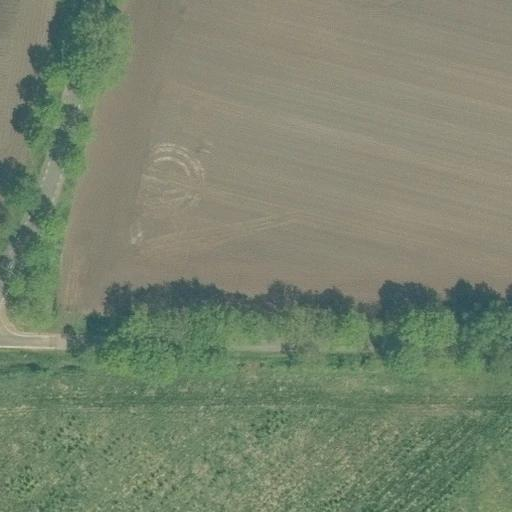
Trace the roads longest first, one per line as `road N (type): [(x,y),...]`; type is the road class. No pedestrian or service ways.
road 1 (unclassified): [(0,337),(511,348)]
road 2 (tertiary): [(95,0),(61,146),(0,284)]
